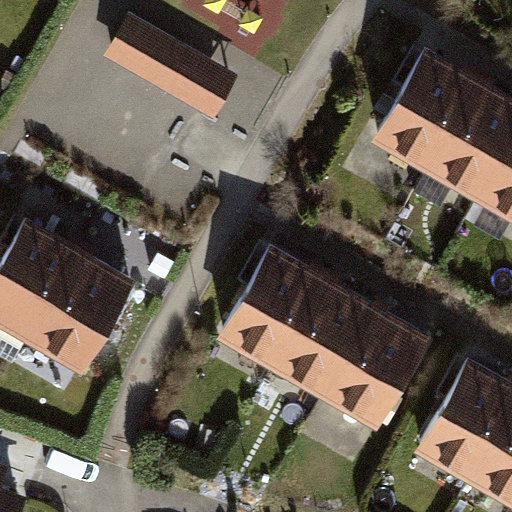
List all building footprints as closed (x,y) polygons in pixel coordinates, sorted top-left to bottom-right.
[(133,0),(132,0),(106,43),(211,107),(237,63),(133,0)] [(374,129),(427,159),(476,76),(423,45),(374,129)] [(427,159),(480,190),(511,134),(511,96),(476,76),(427,159)] [(511,134),(480,190),(511,208),(511,134)] [(0,258),(0,310),(30,328),(78,245),(26,214),(0,258)] [(222,323),(275,354),(323,271),(271,240),(222,323)] [(30,328),(83,359),(131,275),(78,245),(30,328)] [(275,354),(327,384),(376,301),(323,271),(275,354)] [(327,384),(380,415),(429,332),(376,301),(327,384)] [(419,437),(472,468),(511,398),(511,379),(468,354),(419,437)] [(511,398),(472,468),(511,491),(511,398)] [(0,511),(10,511),(24,481),(0,470),(0,511)]
